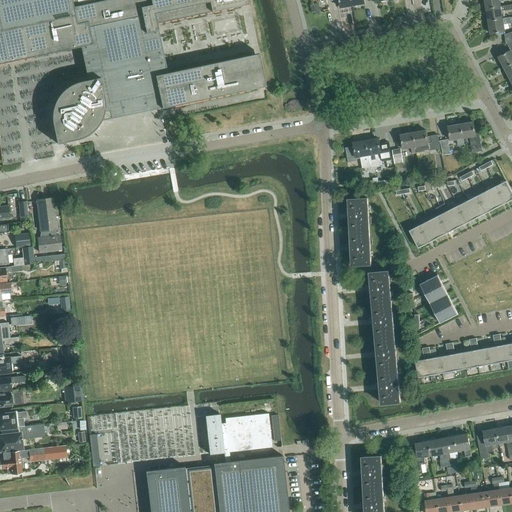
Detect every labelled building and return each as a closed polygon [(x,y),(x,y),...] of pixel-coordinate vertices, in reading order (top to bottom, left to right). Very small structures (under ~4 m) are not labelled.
[(157,23),(241,5),(248,4),(247,0),(0,0),(0,49),(3,63),(93,44),(94,53),(91,54),(94,68),(97,67),(99,77),(79,81),(76,82),(73,83),(70,85),(68,86),(64,89),(61,92),(59,94),(58,97),(57,97),(56,100),(55,102),(54,103),(53,106),(53,109),(52,111),(52,114),(52,115),(52,117),(52,118),(52,120),(52,121),(52,123),(57,143),(77,139),(79,139),(82,138),(84,136),(87,135),(90,133),(91,132),(94,130),(95,129),(96,127),(98,125),(99,124),(100,122),(101,120),(102,117),(103,115),(104,113),(104,110),(114,108),(115,111),(129,108),(128,105),(160,98),(162,108),(265,86),(258,53),(155,75),(151,56),(155,55),(152,41),(148,42),(146,33),(158,30),(157,23)] [(500,6),(498,0),(484,0),(486,8),(500,6)] [(502,19),(502,18),(501,11),(511,9),(511,3),(500,6),(486,8),(488,21),(502,19)] [(504,31),(503,24),(511,23),(511,16),(502,18),(502,19),(488,21),(491,34),(504,31)] [(511,39),(506,41),(511,50),(498,57),(504,68),(511,63),(511,39)] [(481,145),(479,133),(478,126),(475,127),(474,122),(461,124),(463,138),(470,137),(472,146),(481,145)] [(463,138),(461,124),(448,126),(450,140),(457,139),(458,145),(464,144),(463,138)] [(431,136),(427,137),(426,130),(413,132),(416,146),(417,153),(425,151),(425,150),(429,149),(429,150),(440,148),(438,134),(431,136)] [(416,146),(413,132),(401,134),(401,135),(396,136),(398,145),(403,147),(403,148),(411,147),(412,154),(417,153),(416,146)] [(379,138),(366,141),(368,154),(369,154),(371,166),(382,164),(381,160),(392,158),(389,143),(380,144),(379,138)] [(449,145),(449,139),(440,141),(441,146),(443,155),(450,153),(449,145)] [(368,154),(366,141),(353,143),(354,147),(346,148),(349,164),(350,163),(349,161),(357,160),(356,157),(361,156),(363,168),(371,166),(369,154),(368,154)] [(403,163),(401,148),(392,150),(395,164),(403,163)] [(511,199),(511,191),(507,180),(497,185),(506,203),(511,199)] [(506,203),(497,185),(487,191),(496,208),(506,203)] [(496,208),(487,191),(477,195),(486,213),(496,208)] [(486,213),(477,195),(468,200),(477,218),(486,213)] [(42,230),(43,237),(38,238),(39,252),(61,249),(59,235),(56,235),(55,229),(56,229),(53,198),(37,200),(41,231),(42,230)] [(350,199),(351,232),(369,231),(368,198),(350,199)] [(477,218),(468,200),(458,205),(467,223),(477,218)] [(28,215),(27,201),(18,202),(20,216),(26,215),(28,215)] [(467,223),(458,205),(448,210),(457,228),(467,223)] [(0,218),(9,217),(8,206),(0,206),(0,218)] [(457,228),(448,210),(439,215),(448,233),(457,228)] [(448,233),(439,215),(429,220),(438,238),(448,233)] [(438,238),(429,220),(420,225),(429,243),(438,238)] [(428,243),(419,225),(410,230),(419,248),(428,243)] [(371,264),(369,231),(351,232),(353,265),(371,264)] [(30,245),(29,233),(14,234),(16,247),(30,245)] [(23,247),(25,265),(34,264),(32,246),(23,247)] [(0,264),(9,264),(8,255),(7,249),(0,249),(0,264)] [(63,259),(63,254),(35,257),(35,262),(63,259)] [(67,268),(66,260),(58,261),(59,269),(61,269),(61,272),(66,272),(66,268),(67,268)] [(0,280),(7,280),(6,272),(12,272),(11,267),(11,266),(0,267),(0,280)] [(371,273),(374,305),(392,303),(389,271),(371,272),(371,273)] [(443,284),(438,275),(420,283),(425,293),(443,284)] [(66,285),(64,276),(58,277),(59,286),(66,285)] [(11,284),(3,285),(0,285),(0,301),(2,301),(1,294),(12,293),(11,284)] [(448,294),(443,284),(425,293),(430,303),(448,294)] [(453,304),(448,294),(430,303),(435,313),(453,304)] [(70,309),(69,296),(60,298),(61,310),(70,309)] [(395,336),(392,303),(374,305),(377,338),(395,336)] [(458,314),(455,309),(453,304),(435,313),(440,323),(458,314)] [(8,330),(0,331),(0,328),(7,328),(7,327),(9,327),(8,323),(7,324),(7,322),(0,323),(0,338),(8,338),(8,330)] [(398,369),(395,336),(377,338),(380,371),(398,369)] [(4,344),(11,343),(19,342),(18,337),(8,338),(0,338),(0,351),(3,352),(1,341),(4,341),(4,344)] [(511,360),(511,351),(511,344),(499,346),(502,362),(502,363),(511,360)] [(62,348),(64,365),(74,364),(72,346),(62,348)] [(499,346),(487,348),(490,364),(502,362),(499,346)] [(490,364),(487,348),(475,351),(478,367),(490,365),(490,364)] [(478,367),(475,351),(463,353),(466,369),(478,367)] [(466,369),(463,353),(451,355),(454,371),(466,369)] [(454,371),(451,355),(439,357),(442,374),(454,371)] [(10,363),(22,362),(21,356),(0,358),(0,372),(11,372),(10,363)] [(442,374),(439,357),(427,359),(430,375),(430,376),(442,374)] [(427,359),(415,361),(418,377),(430,375),(427,359)] [(77,377),(76,366),(68,367),(69,378),(77,377)] [(401,402),(398,369),(380,371),(383,404),(401,402)] [(11,383),(25,382),(24,375),(0,378),(0,391),(12,390),(11,383)] [(78,385),(63,387),(65,403),(80,401),(78,385)] [(11,397),(22,396),(22,391),(4,393),(0,393),(0,406),(12,405),(11,397)] [(72,407),(73,419),(81,418),(80,406),(72,407)] [(24,426),(23,418),(27,417),(26,411),(0,414),(0,428),(8,428),(43,424),(24,426)] [(220,414),(205,415),(210,453),(224,452),(225,462),(230,461),(229,452),(272,447),(268,413),(225,418),(225,423),(221,423),(220,414)] [(280,441),(277,415),(270,416),(273,442),(280,441)] [(21,439),(31,437),(45,436),(43,424),(8,428),(9,434),(0,434),(0,450),(22,448),(21,439)] [(511,454),(511,441),(509,426),(503,427),(503,426),(496,427),(499,443),(506,441),(509,455),(511,454)] [(499,443),(496,427),(490,428),(490,430),(483,431),(485,443),(478,444),(481,458),(489,457),(488,452),(493,451),(491,444),(499,443)] [(96,434),(89,435),(92,467),(100,466),(96,434)] [(461,434),(454,435),(457,450),(464,449),(466,456),(471,455),(470,448),(467,434),(461,435),(461,434)] [(455,451),(457,450),(454,435),(448,436),(448,437),(442,438),(447,466),(452,465),(451,459),(457,458),(455,451)] [(447,466),(442,438),(435,440),(435,438),(428,439),(431,455),(439,454),(441,459),(440,460),(441,467),(447,466)] [(424,457),(431,455),(428,439),(422,441),(422,442),(415,443),(417,449),(418,456),(412,457),(415,474),(423,473),(421,464),(425,464),(424,457)] [(30,461),(46,459),(67,457),(66,446),(18,451),(3,453),(4,458),(0,459),(1,469),(7,468),(7,474),(22,472),(20,458),(29,457),(30,461)] [(288,511),(282,455),(271,457),(235,461),(230,461),(225,462),(213,463),(184,467),(170,468),(153,470),(158,511),(288,511)] [(363,457),(365,490),(383,489),(381,456),(363,457)] [(460,472),(459,465),(447,468),(448,474),(460,472)] [(488,506),(485,492),(477,493),(476,486),(477,486),(476,480),(470,481),(471,487),(472,494),(474,508),(488,506)] [(425,492),(424,481),(417,482),(419,492),(425,492)] [(462,510),(460,495),(454,496),(453,490),(454,490),(453,484),(447,485),(448,491),(449,497),(451,511),(462,510)] [(511,502),(511,495),(511,488),(499,490),(501,504),(511,502)] [(384,511),(383,489),(365,490),(366,511),(384,511)] [(501,504),(499,490),(485,492),(488,506),(501,504)] [(438,511),(437,499),(436,492),(425,494),(426,501),(425,501),(426,511),(438,511)] [(474,508),(472,494),(460,495),(462,510),(474,508)] [(449,497),(437,499),(438,511),(450,511),(451,511),(449,497)]
